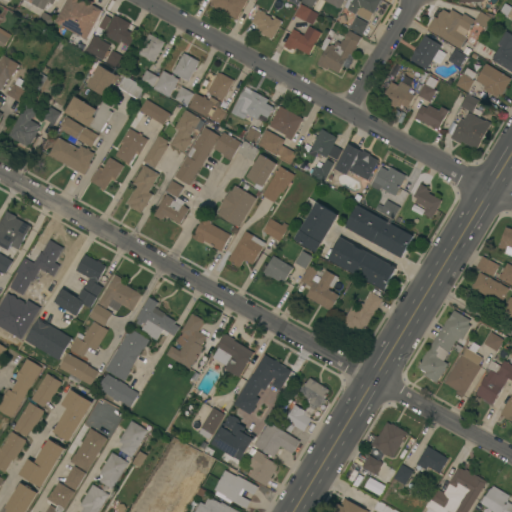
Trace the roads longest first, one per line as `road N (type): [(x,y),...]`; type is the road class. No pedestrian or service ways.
road 1 (residential): [(0,174),(511,458)]
road 2 (tertiary): [(511,151),(291,511)]
road 3 (tertiary): [(143,0),(511,195)]
road 4 (residential): [(410,0),(346,111)]
